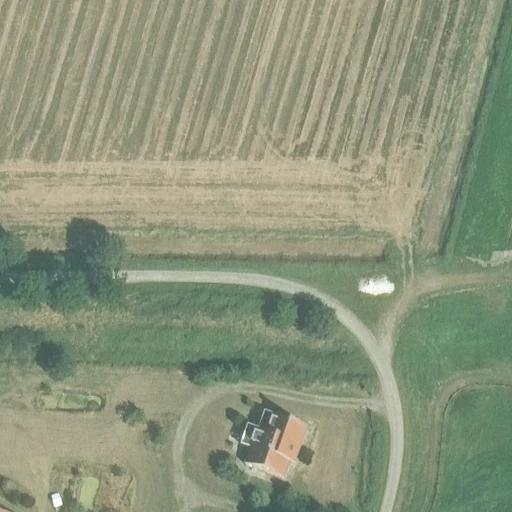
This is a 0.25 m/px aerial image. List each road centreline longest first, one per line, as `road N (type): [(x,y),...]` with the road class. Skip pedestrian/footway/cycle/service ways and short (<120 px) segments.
road 1 (residential): [(0,277),(214,277),(286,286),(318,298),(366,336),(394,408)]
road 2 (track): [(366,336),(402,300),(439,280),(511,277)]
